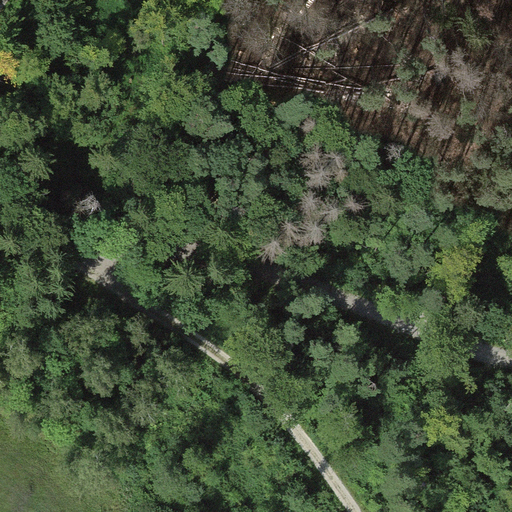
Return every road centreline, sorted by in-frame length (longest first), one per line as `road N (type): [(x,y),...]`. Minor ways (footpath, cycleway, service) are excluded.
road 1 (track): [(0,208),(64,241),(220,356),(286,422),(355,511)]
road 2 (track): [(64,241),(233,263),(476,353),(511,357)]
